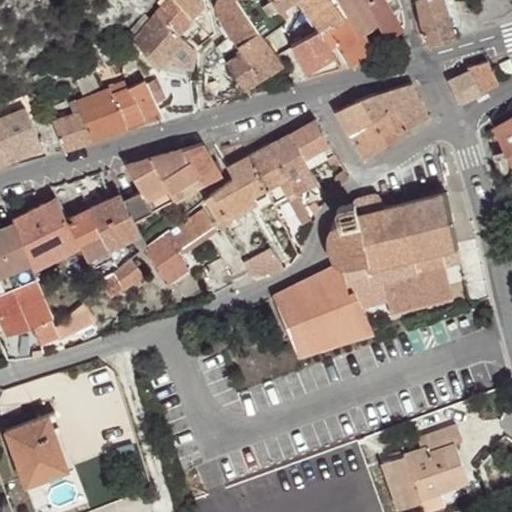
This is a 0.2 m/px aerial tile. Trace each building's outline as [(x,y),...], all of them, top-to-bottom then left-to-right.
[(192,17),(175,0),(167,0),(156,12),(179,33),(192,17)] [(175,0),(192,17),(204,3),(202,0),(175,0)] [(280,66),(284,64),(278,56),(263,36),(237,0),(217,0),(215,8),(224,28),(242,52),(226,62),(245,89),(268,73),(280,66)] [(237,0),(263,36),(286,19),(279,11),(293,0),(299,0),(320,29),(350,7),(345,0),(237,0)] [(366,33),(377,24),(362,0),(345,0),(350,7),(366,33)] [(362,0),(377,24),(387,40),(403,30),(402,27),(393,12),(385,0),(362,0)] [(402,8),(397,0),(385,0),(393,12),(402,8)] [(416,0),(421,23),(429,46),(456,38),(444,0),(416,0)] [(350,7),(320,29),(330,46),(336,42),(351,66),(376,52),(366,33),(350,7)] [(179,33),(156,12),(149,20),(145,14),(128,33),(133,38),(143,51),(151,59),(158,68),(162,64),(183,43),(186,40),(179,33)] [(306,76),(341,66),(330,46),(320,29),(292,46),(306,76)] [(192,51),(183,43),(162,64),(171,72),(192,51)] [(144,65),(151,59),(143,51),(137,56),(144,65)] [(121,62),(126,72),(137,66),(132,56),(121,62)] [(498,83),(488,60),(466,66),(468,70),(470,69),(481,91),(498,83)] [(504,76),(511,72),(511,63),(510,60),(499,64),(504,76)] [(280,66),(268,73),(271,78),(283,70),(280,66)] [(470,69),(468,70),(447,80),(455,98),(461,102),(467,100),(482,93),(481,91),(470,69)] [(99,86),(92,73),(77,80),(84,94),(99,86)] [(131,87),(145,122),(160,116),(154,102),(146,85),(144,80),(131,87)] [(146,85),(154,102),(165,97),(158,80),(146,85)] [(363,97),(376,119),(396,110),(408,130),(429,118),(411,82),(369,94),(363,97)] [(145,122),(131,87),(128,88),(127,87),(112,93),(128,127),(145,122)] [(81,111),(94,140),(128,127),(112,93),(109,88),(77,100),(81,110),(81,111)] [(363,97),(334,111),(363,158),(389,141),(376,119),(363,97)] [(0,164),(43,147),(25,109),(0,119),(0,164)] [(396,110),(376,119),(389,141),(408,130),(396,110)] [(81,111),(53,121),(65,150),(94,140),(81,111)] [(511,117),(496,127),(508,150),(511,158),(511,117)] [(316,118),(289,134),(308,167),(327,157),(322,147),(329,143),(316,118)] [(289,134),(269,144),(295,191),(296,194),(317,181),(308,167),(289,134)] [(202,142),(182,148),(188,160),(161,178),(168,188),(177,201),(204,184),(221,175),(202,142)] [(269,144),(247,155),(266,189),(273,202),(275,201),(286,195),(295,191),(269,144)] [(182,148),(125,164),(140,189),(147,199),(168,188),(161,178),(188,160),(182,148)] [(511,158),(508,150),(495,154),(501,173),(507,173),(511,173),(511,172),(511,158)] [(247,155),(227,167),(232,176),(204,199),(218,223),(230,217),(256,202),(253,196),(266,189),(247,155)] [(317,181),(327,199),(336,190),(328,176),(317,181)] [(147,199),(140,189),(124,198),(135,220),(154,211),(147,199)] [(461,260),(446,191),(384,208),(382,200),(378,195),(373,194),(360,197),(353,204),(338,207),(336,210),(340,225),(334,227),(331,230),(329,235),(329,248),(333,260),(337,265),(273,295),(299,358),(376,335),(364,308),(388,303),(392,316),(455,302),(444,264),(461,260)] [(120,192),(67,218),(80,246),(87,260),(141,233),(135,220),(124,198),(120,192)] [(286,195),(275,201),(278,207),(289,201),(286,195)] [(67,218),(56,196),(13,218),(15,223),(34,269),(80,246),(67,218)] [(308,215),(298,196),(289,201),(300,220),(307,216),(308,215)] [(202,210),(170,233),(181,248),(181,247),(182,249),(214,226),(202,210)] [(230,217),(218,223),(222,228),(233,223),(230,217)] [(34,269),(15,223),(0,228),(0,293),(37,278),(34,269)] [(145,247),(169,282),(188,268),(177,251),(181,248),(170,233),(169,230),(145,247)] [(131,257),(147,245),(142,235),(133,240),(137,245),(128,253),(129,254),(131,257)] [(128,260),(114,271),(102,281),(111,297),(124,289),(144,273),(131,257),(128,260)] [(200,269),(213,293),(233,283),(230,274),(221,259),(200,269)] [(37,278),(0,293),(0,317),(7,335),(33,324),(41,343),(59,335),(61,338),(94,321),(84,303),(56,325),(54,319),(37,278)] [(53,413),(5,430),(23,480),(43,474),(40,468),(64,460),(56,435),(60,434),(53,413)] [(462,440),(456,424),(417,438),(420,448),(382,462),(398,507),(419,500),(441,492),(439,487),(467,477),(455,443),(462,440)] [(40,468),(43,474),(71,464),(60,434),(56,435),(64,460),(40,468)] [(469,482),(467,477),(439,487),(441,492),(469,482)] [(445,504),(441,492),(419,500),(423,511),(445,504)]
